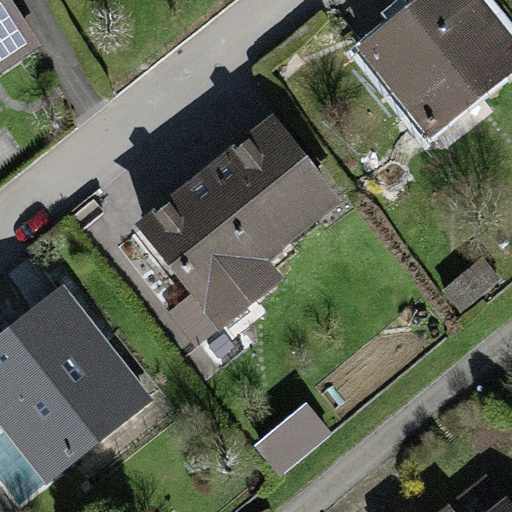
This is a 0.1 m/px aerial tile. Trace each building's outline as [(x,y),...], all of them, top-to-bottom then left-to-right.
[(4,0),(0,0),(0,73),(38,48),(4,0)] [(511,53),(469,0),(429,0),(356,58),(420,139),(511,66),(511,53)] [(274,136),(146,236),(202,306),(330,206),(274,136)] [(62,296),(0,345),(0,425),(47,485),(148,406),(62,296)] [(506,511),(486,485),(450,511),(506,511)]
